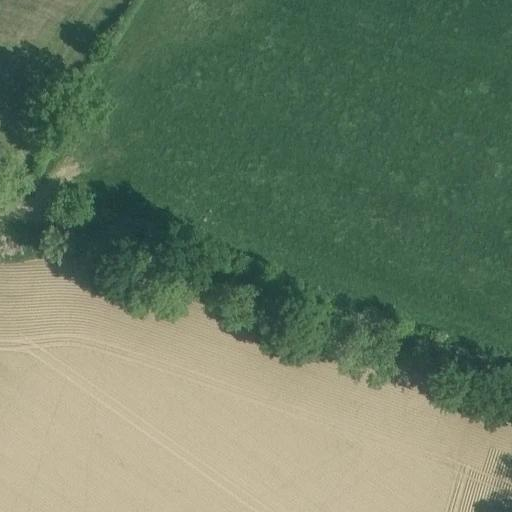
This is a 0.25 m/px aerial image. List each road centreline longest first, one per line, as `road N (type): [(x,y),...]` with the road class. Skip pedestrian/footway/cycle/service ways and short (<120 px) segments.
road 1 (track): [(196,264),(511,375)]
road 2 (track): [(196,264),(110,231),(0,208)]
